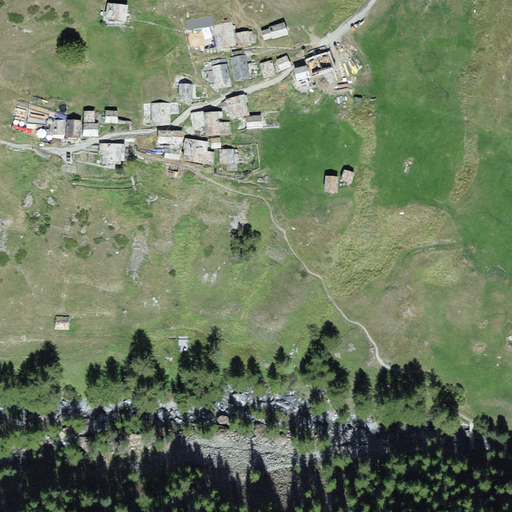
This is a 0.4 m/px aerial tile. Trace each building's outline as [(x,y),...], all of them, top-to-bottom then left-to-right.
[(128,3),(107,2),(106,19),(128,20),(128,3)] [(235,21),(213,24),(217,50),(239,46),(235,21)] [(270,29),(262,31),(265,39),(272,36),(273,38),(287,33),(284,23),(269,27),(270,29)] [(250,30),(238,32),(240,48),(253,46),(250,30)] [(247,54),(232,57),(237,82),(253,78),(247,54)] [(287,55),(276,61),(282,72),(294,66),(287,55)] [(330,56),(309,62),(313,75),(333,69),(330,56)] [(272,58),(260,63),(266,77),(278,73),(272,58)] [(228,63),(213,66),(218,90),(232,87),(228,63)] [(295,69),(298,80),(310,77),(308,66),(295,69)] [(180,86),(180,99),(195,99),(195,85),(180,86)] [(225,101),(231,120),(250,114),(244,95),(225,101)] [(152,123),(171,122),(170,102),(151,103),(152,123)] [(119,109),(105,109),(105,122),(119,122),(119,109)] [(95,110),(84,110),(84,122),(96,122),(95,110)] [(194,137),(208,136),(223,135),(221,112),(191,114),(194,137)] [(246,118),(247,129),(278,125),(276,114),(246,118)] [(67,118),(51,119),(51,136),(68,135),(67,118)] [(81,137),(82,120),(68,120),(68,136),(81,137)] [(100,124),(84,124),(84,138),(101,137),(100,124)] [(186,131),(160,132),(158,148),(184,149),(183,161),(207,164),(210,141),(186,138),(186,131)] [(211,138),(212,149),(226,148),(226,137),(211,138)] [(129,143),(101,143),(101,166),(129,166),(129,143)] [(235,149),(220,150),(220,164),(235,164),(235,149)] [(355,171),(345,168),(342,180),(352,182),(355,171)] [(339,175),(325,176),(326,193),(340,192),(339,175)] [(70,317),(55,315),(54,327),(69,328),(70,317)]
